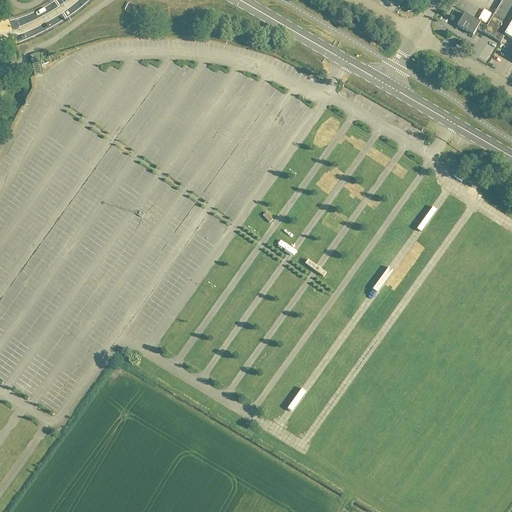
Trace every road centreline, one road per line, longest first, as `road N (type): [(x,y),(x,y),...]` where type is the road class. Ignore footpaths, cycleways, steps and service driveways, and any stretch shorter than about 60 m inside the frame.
road 1 (secondary): [(380,82),(236,0)]
road 2 (secondary): [(511,158),(380,82)]
